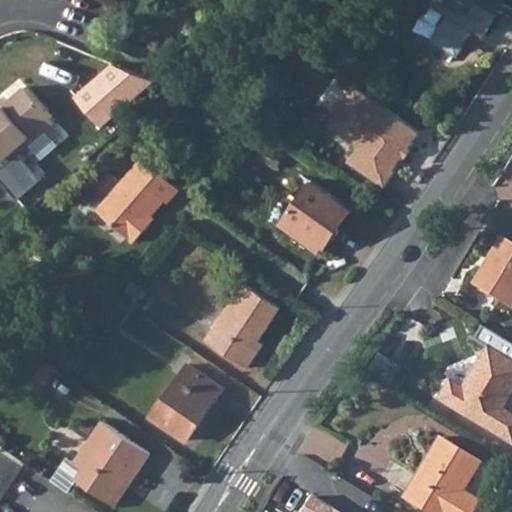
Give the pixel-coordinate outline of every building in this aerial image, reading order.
[(475,18),(446,0),(437,0),(436,2),(471,24),(475,18)] [(446,0),(475,18),(471,24),(485,33),(505,0),(446,0)] [(105,124),(145,84),(119,57),(78,97),(105,124)] [(53,115),(27,85),(2,107),(0,104),(0,152),(8,162),(20,151),(17,147),(53,115)] [(422,130),(357,85),(330,124),(361,145),(350,161),(386,186),(398,169),(396,168),(405,154),(402,152),(407,144),(411,146),(422,130)] [(407,144),(402,152),(405,154),(405,155),(407,157),(414,147),(411,146),(407,144)] [(146,157),(99,209),(135,241),(150,224),(147,221),(152,215),(166,199),(169,202),(181,189),(146,157)] [(351,207),(313,180),(287,217),(323,242),(325,244),(351,207)] [(147,221),(150,224),(156,218),(152,215),(147,221)] [(283,223),(318,248),(323,242),(287,217),(283,223)] [(511,241),(506,238),(478,284),(511,305),(511,241)] [(142,289),(117,272),(106,289),(131,306),(142,289)] [(106,289),(85,275),(72,294),(120,328),(134,308),(131,306),(106,289)] [(260,339),(282,306),(245,281),(206,339),(248,367),(260,349),(255,346),(260,339)] [(511,360),(511,344),(501,338),(494,349),(511,360)] [(260,349),(265,342),(260,339),(255,346),(260,349)] [(511,360),(494,349),(491,347),(483,360),(466,389),(453,381),(442,400),(493,431),(511,399),(511,360)] [(47,383),(57,369),(33,353),(24,367),(47,383)] [(224,388),(189,363),(153,416),(188,440),(224,388)] [(139,470),(151,452),(104,419),(75,462),(84,468),(77,479),(111,502),(135,467),(139,470)] [(446,440),(443,438),(421,475),(425,477),(446,440)] [(430,511),(451,511),(482,461),(446,440),(425,477),(421,475),(407,498),(430,511)] [(52,479),(54,480),(70,491),(77,479),(84,468),(75,462),(67,457),(52,479)] [(456,511),(485,463),(482,461),(451,511),(456,511)] [(111,502),(115,505),(139,470),(135,467),(111,502)] [(340,511),(315,497),(307,511),(340,511)]
